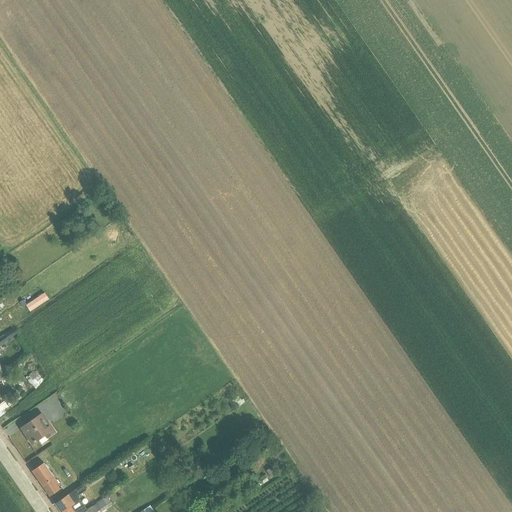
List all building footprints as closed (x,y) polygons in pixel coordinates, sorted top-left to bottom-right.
[(25,310),(45,299),(41,292),(21,303),(25,310)] [(0,345),(16,335),(13,330),(5,335),(4,334),(0,337),(0,345)] [(30,368),(21,376),(31,387),(40,379),(30,368)] [(3,374),(0,376),(0,389),(9,383),(3,374)] [(238,396),(232,401),(237,408),(245,402),(243,399),(241,400),(238,396)] [(5,401),(0,404),(0,417),(15,407),(11,402),(7,405),(5,401)] [(29,434),(26,436),(32,444),(44,436),(47,439),(56,433),(42,413),(24,427),(29,434)] [(196,454),(202,450),(199,445),(193,449),(196,454)] [(44,463),(32,472),(50,497),(62,488),(44,463)] [(273,467),(266,471),(271,478),(277,474),(273,467)] [(205,469),(200,477),(210,482),(214,474),(205,469)] [(265,475),(250,485),(254,491),(268,481),(265,475)] [(60,511),(63,511),(80,500),(77,495),(87,488),(85,484),(55,504),(60,511)] [(92,508),(85,511),(97,511),(100,510),(101,511),(112,505),(107,498),(92,508)] [(80,500),(63,511),(85,511),(92,508),(89,503),(84,506),(80,500)]
